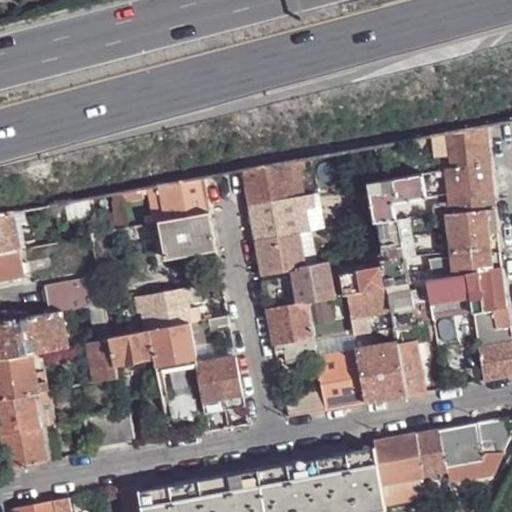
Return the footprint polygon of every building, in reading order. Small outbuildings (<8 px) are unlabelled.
[(490,124),(452,131),(455,168),(494,161),(490,125),(490,124)] [(356,162),(368,160),(365,147),(354,149),(356,162)] [(307,195),(302,170),(309,169),(306,158),(290,161),(297,197),(307,195)] [(290,161),(246,169),(246,170),(252,205),(297,197),(290,161)] [(498,206),(494,161),(455,168),(449,169),(453,203),(454,213),(498,206)] [(426,173),(372,183),(374,195),(376,210),(377,218),(378,222),(380,222),(400,219),(397,201),(430,195),(426,173)] [(206,177),(161,185),(167,220),(212,212),(206,177)] [(161,185),(149,187),(155,222),(161,221),(167,220),(161,185)] [(137,189),(123,191),(125,200),(138,198),(137,189)] [(303,232),(315,230),(311,207),(318,207),(316,193),(307,195),(297,197),(303,232)] [(81,207),(96,204),(94,197),(80,200),(81,207)] [(258,240),(303,232),(297,197),(252,205),(258,240)] [(69,209),(81,207),(80,200),(68,202),(69,209)] [(68,202),(61,203),(66,224),(99,217),(96,204),(81,207),(69,209),(68,202)] [(453,203),(438,205),(439,214),(452,213),(454,213),(453,203)] [(505,267),(498,206),(454,213),(452,213),(456,251),(456,255),(458,275),(470,273),(505,267)] [(318,207),(311,207),(315,230),(322,228),(318,207)] [(15,211),(0,214),(0,252),(22,248),(15,211)] [(219,248),(212,212),(167,220),(161,221),(167,257),(219,248)] [(401,220),(409,256),(419,254),(413,218),(411,218),(401,220)] [(380,222),(385,250),(383,251),(383,252),(385,265),(390,287),(411,283),(413,283),(409,256),(401,220),(401,219),(400,219),(380,222)] [(303,232),(309,266),(321,264),(315,230),(303,232)] [(258,240),(265,274),(295,269),(309,266),(303,232),(258,240)] [(0,252),(0,279),(27,274),(22,248),(0,252)] [(456,255),(434,258),(435,269),(436,278),(458,275),(456,255)] [(321,264),(309,266),(295,269),(296,276),(300,297),(301,303),(311,301),(339,296),(333,261),(321,264)] [(344,273),(348,295),(351,294),(390,287),(385,265),(344,273)] [(505,267),(470,273),(474,293),(484,291),(487,309),(496,307),(509,305),(505,267)] [(417,272),(419,282),(431,279),(436,278),(435,269),(417,272)] [(434,303),(474,296),(474,293),(470,273),(458,275),(436,278),(431,279),(434,303)] [(296,276),(266,282),(270,303),(300,297),(296,276)] [(103,288),(101,277),(50,287),(54,312),(65,310),(89,305),(99,304),(106,303),(103,288)] [(390,287),(394,309),(396,319),(397,327),(398,328),(438,322),(436,310),(434,303),(431,279),(419,282),(420,289),(412,290),(411,283),(390,287)] [(103,288),(106,303),(122,300),(129,299),(126,284),(103,288)] [(200,285),(192,287),(195,301),(203,300),(200,285)] [(142,296),(144,310),(150,310),(190,302),(195,301),(192,287),(142,296)] [(354,313),(355,316),(371,313),(388,311),(394,309),(390,287),(351,294),(354,313)] [(484,291),(474,293),(474,296),(475,303),(477,311),(487,309),(484,291)] [(348,295),(343,295),(347,314),(354,313),(351,294),(348,295)] [(434,303),(436,310),(444,308),(475,303),(474,296),(434,303)] [(109,317),(124,314),(122,300),(106,303),(109,317)] [(317,335),(311,301),(301,303),(271,308),(277,342),(317,335)] [(150,310),(154,330),(192,323),(193,322),(191,308),(190,302),(150,310)] [(99,304),(89,305),(96,340),(105,339),(113,337),(109,317),(106,303),(99,304)] [(511,322),(509,305),(496,307),(500,327),(511,324),(511,322)] [(191,308),(193,322),(203,321),(201,307),(191,308)] [(511,324),(500,327),(496,307),(487,309),(477,311),(478,318),(481,337),(483,346),(511,340),(511,324)] [(2,321),(17,319),(15,308),(1,311),(2,321)] [(444,308),(436,310),(438,322),(446,321),(444,308)] [(0,322),(0,357),(34,352),(43,350),(71,345),(65,310),(54,312),(29,317),(31,327),(19,329),(17,319),(0,322)] [(371,313),(355,316),(358,334),(374,331),(371,313)] [(231,315),(213,319),(215,329),(233,326),(231,315)] [(19,329),(31,327),(29,317),(17,319),(19,329)] [(397,327),(396,319),(390,320),(389,321),(390,329),(397,327)] [(207,343),(203,321),(193,322),(192,323),(197,345),(207,343)] [(441,341),(449,339),(446,321),(438,322),(441,341)] [(192,323),(154,330),(153,330),(158,356),(159,363),(198,355),(197,345),(192,323)] [(393,342),(400,341),(398,328),(397,327),(390,329),(393,342)] [(158,356),(153,330),(128,334),(113,337),(117,363),(158,356)] [(290,360),(321,355),(318,338),(317,335),(277,342),(279,351),(288,349),(290,360)] [(90,342),(95,372),(97,381),(111,378),(119,377),(119,373),(117,363),(113,337),(105,339),(96,340),(90,342)] [(323,337),(318,338),(321,355),(326,354),(323,337)] [(360,348),(359,337),(339,341),(341,351),(360,348)] [(511,376),(511,340),(483,346),(489,381),(511,376)] [(401,344),(400,341),(393,342),(360,348),(369,402),(409,395),(406,374),(401,345),(401,344)] [(417,342),(401,345),(406,374),(409,395),(426,392),(417,342)] [(369,402),(360,348),(341,351),(326,354),(321,355),(325,378),(330,409),(369,402)] [(49,389),(51,389),(49,381),(43,350),(34,352),(41,391),(49,389)] [(0,357),(0,398),(36,392),(41,391),(34,352),(0,357)] [(161,374),(200,367),(200,363),(198,355),(159,363),(160,366),(161,374)] [(219,359),(226,397),(246,394),(239,355),(219,359)] [(119,373),(160,366),(159,363),(158,356),(117,363),(119,373)] [(219,359),(200,363),(200,367),(207,401),(226,397),(219,359)] [(291,417),(330,409),(325,378),(311,381),(313,394),(288,399),(291,417)] [(41,391),(36,392),(42,426),(55,424),(49,389),(41,391)] [(42,426),(36,392),(0,398),(0,414),(3,433),(42,426)] [(246,394),(226,397),(228,408),(248,405),(246,394)] [(209,412),(228,408),(226,397),(207,401),(209,412)] [(132,410),(126,411),(132,441),(138,440),(132,410)] [(132,441),(126,411),(117,412),(86,418),(92,448),(132,441)] [(511,417),(479,423),(485,454),(491,453),(505,452),(511,438),(511,417)] [(55,424),(42,426),(49,460),(64,457),(57,423),(55,424)] [(442,430),(449,468),(480,462),(486,461),(485,454),(479,423),(442,430)] [(49,460),(42,426),(3,433),(10,467),(49,460)] [(418,434),(425,475),(433,474),(450,470),(449,468),(442,430),(418,434)] [(418,434),(375,442),(376,448),(378,459),(382,485),(420,479),(425,478),(425,475),(418,434)] [(144,511),(347,511),(385,505),(385,504),(382,485),(378,459),(376,448),(359,451),(360,456),(337,460),(336,455),(317,458),(299,461),(300,466),(276,470),(276,465),(258,469),(242,471),(242,476),(219,480),(218,476),(200,479),(181,482),(182,487),(155,492),(154,487),(141,489),(143,501),(144,511)] [(359,451),(336,455),(337,460),(360,456),(359,451)] [(491,453),(492,459),(484,476),(496,474),(505,452),(491,453)] [(480,462),(449,468),(450,470),(452,481),(456,480),(456,482),(484,476),(492,459),(486,461),(480,462)] [(299,461),(276,465),(276,470),(300,466),(299,461)] [(242,471),(218,476),(219,480),(242,476),(242,471)] [(433,474),(425,475),(425,478),(426,486),(434,484),(433,474)] [(420,479),(382,485),(385,504),(429,497),(426,486),(425,478),(420,479)] [(154,487),(155,492),(182,487),(181,482),(154,487)] [(434,484),(426,486),(429,497),(436,497),(434,484)] [(124,487),(129,511),(144,511),(143,501),(141,489),(140,485),(124,487)] [(71,497),(55,500),(57,511),(61,511),(74,510),(71,497)] [(17,511),(57,511),(55,500),(17,507),(17,511)]
